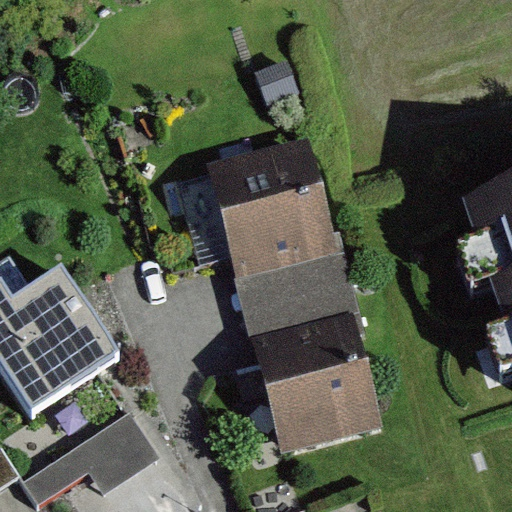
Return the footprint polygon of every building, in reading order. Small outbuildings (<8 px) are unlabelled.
[(313,149),(216,171),(241,283),(339,260),(313,149)] [(511,205),(467,220),(511,354),(511,205)] [(12,284),(0,291),(0,343),(45,414),(128,361),(72,274),(25,304),(12,284)] [(352,329),(263,354),(293,461),(382,436),(352,329)] [(114,495),(168,460),(137,413),(31,482),(48,507),(100,473),(114,495)] [(0,494),(20,481),(0,450),(0,494)]
